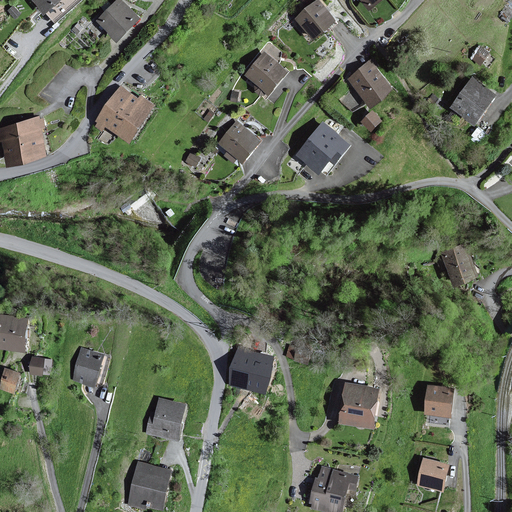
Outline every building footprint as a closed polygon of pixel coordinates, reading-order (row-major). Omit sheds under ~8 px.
[(59,0),(38,0),(48,11),(59,0)] [(140,18),(123,0),(120,0),(101,19),(120,38),(140,18)] [(336,19),(320,0),(300,17),(316,36),(336,19)] [(490,53),(481,46),(472,56),(481,63),(490,53)] [(289,70),(267,52),(249,73),(271,91),(289,70)] [(379,65),(374,58),(351,77),(373,104),(393,88),(376,67),(379,65)] [(497,93),(475,77),(455,106),(477,121),(497,93)] [(141,101),(122,88),(101,119),(132,139),(155,105),(143,97),(141,101)] [(382,119),(374,111),(365,120),(373,128),(382,119)] [(48,153),(39,118),(5,127),(14,162),(48,153)] [(261,140),(239,121),(222,142),(232,150),(228,154),(234,160),(239,155),(244,159),(261,140)] [(352,143),(325,122),(301,153),(323,170),(333,157),(338,161),(352,143)] [(479,275),(467,244),(445,252),(458,283),(479,275)] [(29,317),(3,315),(1,347),(27,349),(29,317)] [(290,345),(289,356),(313,360),(315,348),(290,345)] [(106,354),(84,349),(76,378),(98,383),(106,354)] [(275,357),(241,350),(233,384),(268,391),(275,357)] [(46,359),(34,357),(32,372),(44,374),(46,359)] [(20,373),(5,370),(1,389),(15,392),(20,373)] [(382,388),(349,383),(342,421),(376,426),(382,388)] [(455,389),(431,386),(429,413),(452,415),(455,389)] [(159,413),(154,412),(150,432),(180,438),(187,403),(162,398),(159,413)] [(451,465),(426,459),(420,483),(445,489),(451,465)] [(172,469),(141,462),(132,501),(163,508),(172,469)] [(359,475),(324,468),(316,507),(342,511),(343,511),(348,488),(356,489),(359,475)]
